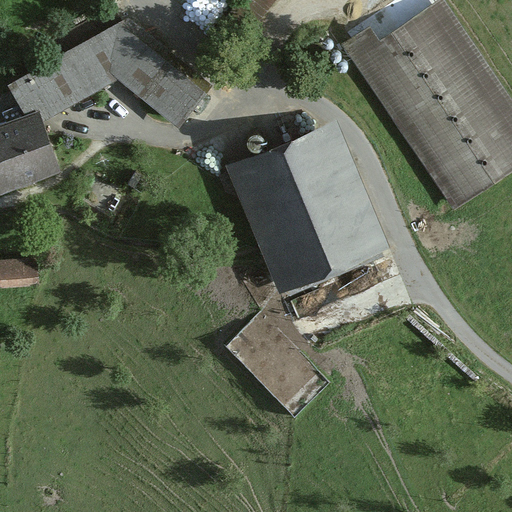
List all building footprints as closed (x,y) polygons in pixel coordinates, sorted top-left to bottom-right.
[(272,0),(239,0),(239,1),(260,17),(272,0)] [(370,26),(342,46),(457,212),(511,174),(511,98),(445,1),(382,44),(370,26)] [(127,18),(22,80),(47,119),(115,79),(176,126),(210,85),(127,18)] [(37,115),(0,127),(0,185),(55,165),(37,115)] [(337,124),(229,169),(281,292),(389,247),(337,124)] [(36,262),(0,264),(0,289),(38,286),(36,262)]
